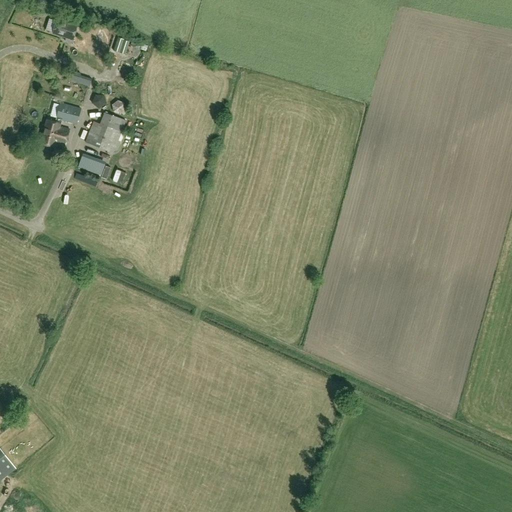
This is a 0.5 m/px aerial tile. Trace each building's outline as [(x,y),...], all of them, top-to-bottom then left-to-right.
[(71,43),(76,26),(58,19),(53,34),(66,38),(65,41),(71,43)] [(81,74),(72,71),(69,80),(78,83),(81,74)] [(77,124),(81,109),(61,103),(56,119),(77,124)] [(113,153),(125,120),(104,112),(99,124),(93,122),(85,142),(113,153)] [(65,148),(70,130),(60,127),(61,124),(47,120),(40,144),(54,148),(55,145),(65,148)] [(94,171),(99,156),(87,152),(81,167),(94,171)] [(0,480),(16,468),(0,447),(0,480)] [(32,472),(36,477),(44,472),(41,466),(32,472)]
